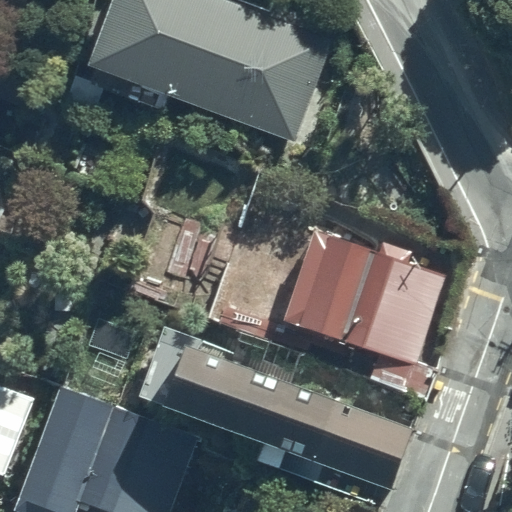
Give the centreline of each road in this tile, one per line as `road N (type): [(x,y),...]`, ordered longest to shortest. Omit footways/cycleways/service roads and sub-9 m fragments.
road 1 (residential): [(434,511),(511,282)]
road 2 (residential): [(511,210),(493,183),(417,0)]
